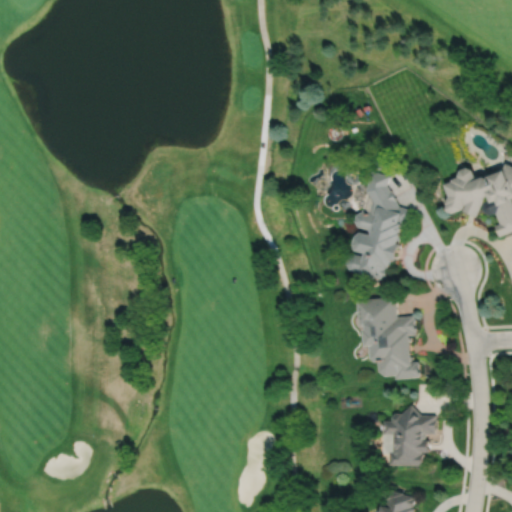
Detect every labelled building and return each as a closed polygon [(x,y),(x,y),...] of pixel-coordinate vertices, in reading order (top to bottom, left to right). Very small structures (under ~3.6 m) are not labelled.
[(511,162),(508,161),(505,168),(492,173),(492,174),(490,175),(486,173),(478,176),(475,167),(469,164),(463,167),(460,172),(461,174),(454,177),(455,179),(447,182),(451,194),(448,201),(449,202),(448,207),(450,206),(449,208),(454,211),(465,207),(466,203),(469,202),(466,208),(480,214),(488,194),(493,192),(494,196),(490,197),(489,198),(488,199),(487,200),(486,202),(486,203),(486,204),(486,205),(486,207),(487,208),(487,209),(488,210),(489,211),(491,212),(492,212),(494,212),(496,212),(497,211),(499,211),(502,221),(498,223),(502,234),(511,230),(511,162)] [(353,268),(363,270),(362,273),(376,277),(376,275),(385,278),(386,276),(388,276),(391,266),(389,266),(389,265),(392,266),(394,257),(398,258),(403,242),(400,241),(403,231),(401,231),(402,230),(403,229),(404,226),(403,224),(406,225),(407,221),(409,222),(412,211),(410,211),(411,207),(401,204),(398,199),(398,198),(393,188),(392,189),(389,183),(392,174),(374,168),(368,188),(370,190),(366,192),(365,197),(367,200),(364,209),(359,212),(357,219),(361,224),(370,227),(373,232),(364,229),(359,234),(357,241),(359,248),(368,250),(368,251),(364,253),(358,251),(352,255),(350,262),(353,268)] [(389,375),(399,374),(399,378),(422,375),(422,374),(423,373),(422,361),(421,361),(420,360),(414,360),(412,334),(418,333),(417,329),(419,329),(418,317),(416,317),(416,313),(399,315),(397,295),(360,298),(362,325),(369,324),(370,328),(368,328),(370,344),(374,344),(375,356),(380,360),(382,360),(383,370),(389,375)] [(394,415),(394,419),(387,419),(386,452),(393,452),(393,464),(426,465),(426,452),(424,452),(424,451),(432,451),(432,439),(427,439),(427,433),(437,433),(437,428),(439,429),(439,418),(438,418),(438,414),(423,413),(414,403),(403,413),(403,412),(398,412),(394,415)] [(414,511),(416,507),(415,506),(417,498),(416,498),(416,495),(405,492),(392,488),(391,492),(390,491),(386,506),(384,505),(382,511),(414,511)]
